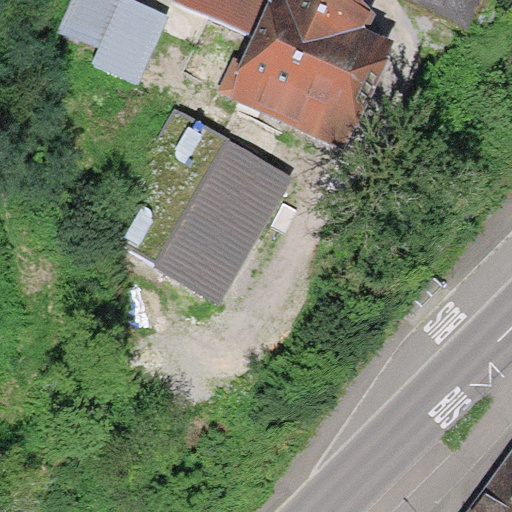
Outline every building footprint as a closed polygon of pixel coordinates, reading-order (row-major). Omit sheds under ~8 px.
[(167,20),(122,0),(73,0),(60,33),(101,51),(93,68),(138,88),(167,20)] [(402,43),(319,0),(187,0),(245,30),(215,90),(343,157),(402,43)] [(479,0),(411,0),(468,26),(479,0)] [(228,300),(299,169),(184,108),(142,186),(175,204),(147,257),(228,300)] [(446,303),(437,294),(405,326),(414,335),(446,303)] [(511,511),(511,470),(480,511),(511,511)]
